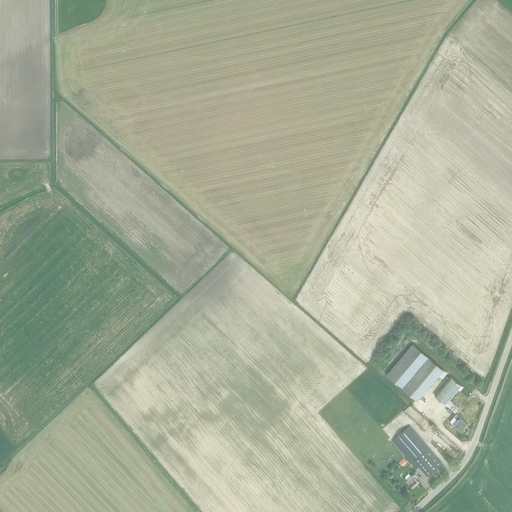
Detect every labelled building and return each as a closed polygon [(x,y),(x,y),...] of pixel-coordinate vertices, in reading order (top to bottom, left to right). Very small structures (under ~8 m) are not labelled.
[(419,400),(444,370),(413,344),(387,374),(419,400)] [(455,413),(459,408),(449,400),(458,389),(460,391),(464,387),(451,377),(435,396),(455,413)] [(384,415),(389,409),(377,398),(371,404),(384,415)] [(458,421),(454,425),(462,432),(468,424),(456,414),(454,417),(458,421)] [(419,467),(424,472),(427,476),(442,463),(438,459),(410,426),(392,441),(416,469),(419,467)] [(419,480),(416,476),(414,474),(411,477),(409,474),(406,476),(405,477),(405,478),(405,479),(406,480),(407,481),(413,488),(419,483),(417,481),(419,480)]
